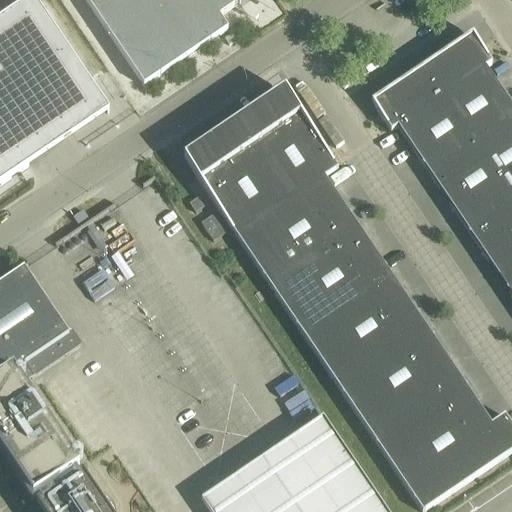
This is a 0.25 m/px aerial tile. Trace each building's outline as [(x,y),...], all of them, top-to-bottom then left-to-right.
[(0,186),(28,167),(22,158),(101,104),(107,114),(109,113),(32,0),(0,21),(0,186)] [(240,5),(236,0),(84,0),(144,88),(228,31),(219,18),(239,5),(240,5)] [(439,59),(441,63),(492,138),(511,124),(511,109),(485,70),(492,65),(473,37),(439,59)] [(405,82),(431,121),(458,161),(475,149),(492,138),(441,63),(439,59),(405,82)] [(397,129),(404,140),(431,121),(405,82),(371,105),(390,134),(397,129)] [(304,194),(325,180),(338,171),(285,92),(251,115),(304,194)] [(251,115),(244,120),(217,138),(270,217),(304,194),(251,115)] [(431,121),(404,140),(431,179),(458,161),(431,121)] [(475,149),(511,203),(511,124),(492,138),(475,149)] [(217,138),(186,159),(183,161),(237,240),(270,217),(217,138)] [(458,161),(431,179),(482,255),(511,234),(511,203),(475,149),(458,161)] [(274,295),(362,235),(325,180),(304,194),(270,217),(237,240),(274,295)] [(189,205),(196,214),(205,208),(199,199),(189,205)] [(226,234),(214,217),(201,225),(213,243),(226,234)] [(511,234),(482,255),(511,299),(511,234)] [(311,350),(399,290),(362,235),(274,295),(311,350)] [(23,268),(0,283),(0,401),(21,387),(81,347),(72,333),(68,335),(23,268)] [(348,405),(436,345),(399,290),(311,350),(348,405)] [(385,460),(473,400),(436,345),(348,405),(385,460)] [(21,387),(0,401),(0,454),(32,503),(36,501),(39,505),(35,507),(38,511),(106,511),(82,476),(79,478),(76,474),(79,471),(21,387)] [(473,400),(385,460),(420,511),(426,511),(511,454),(511,428),(505,418),(491,427),(473,400)] [(253,468),(201,503),(207,511),(384,511),(323,420),(271,456),(266,449),(249,461),(253,468)]
